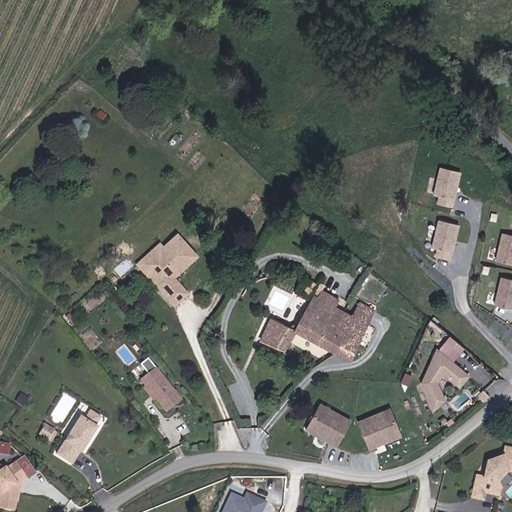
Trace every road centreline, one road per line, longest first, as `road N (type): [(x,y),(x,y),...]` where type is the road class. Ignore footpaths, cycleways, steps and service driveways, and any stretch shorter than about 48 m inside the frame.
road 1 (unclassified): [(298,469),(382,479),(427,467),(511,398)]
road 2 (tertiary): [(349,0),(511,151)]
road 3 (unclassified): [(109,511),(176,469),(233,458),(298,469)]
